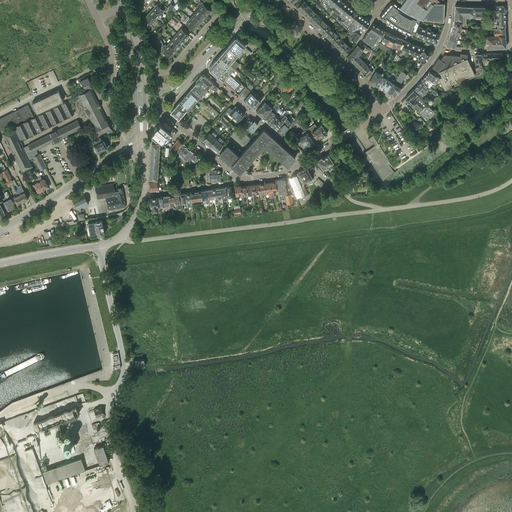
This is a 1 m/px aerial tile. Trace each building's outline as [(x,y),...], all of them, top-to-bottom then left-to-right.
[(324,0),(324,1),(320,4),(326,9),(331,4),(333,0),(324,0)] [(341,0),(333,0),(331,4),(326,9),(331,15),(336,8),(342,1),(341,0)] [(393,1),(380,16),(384,20),(386,19),(388,21),(391,22),(392,23),(394,24),(396,26),(398,27),(401,28),(402,29),(405,31),(411,33),(417,17),(421,18),(443,21),(444,2),(433,2),(433,3),(431,1),(432,1),(433,0),(432,0),(435,0),(437,0),(436,0),(397,0),(396,1),(395,3),(395,2),(394,2),(393,1)] [(302,12),(309,6),(303,1),(302,1),(297,6),(298,7),(297,7),(302,12)] [(342,1),(336,8),(331,15),(337,20),(342,13),(347,5),(342,1)] [(208,13),(209,12),(210,10),(202,3),(201,4),(198,8),(206,15),(207,14),(208,13)] [(153,8),(160,14),(164,10),(165,11),(167,8),(163,5),(161,7),(157,4),(155,6),(154,6),(153,7),(153,8)] [(353,9),(347,5),(342,13),(337,20),(336,20),(341,25),(343,22),(347,17),(353,9)] [(454,21),(461,22),(465,23),(465,17),(472,17),(472,18),(480,18),(480,16),(484,16),(483,6),(472,7),(472,6),(468,6),(459,6),(459,5),(455,5),(454,21)] [(313,11),(309,6),(302,12),(307,17),(313,11)] [(504,27),(505,27),(504,7),(503,7),(496,6),(496,14),(493,14),(494,20),(491,20),(491,21),(472,21),(472,23),(486,24),(492,24),(494,24),(494,23),(499,23),(499,27),(504,27)] [(153,8),(149,13),(156,19),(160,14),(153,8)] [(206,15),(198,8),(194,13),(202,20),(206,15)] [(353,9),(347,17),(343,22),(341,25),(346,30),(347,29),(348,27),(358,14),(359,13),(353,9)] [(313,11),(307,17),(312,22),(318,16),(313,11)] [(147,15),(145,17),(149,21),(147,23),(150,25),(156,19),(149,13),(148,13),(147,15)] [(194,13),(189,18),(197,25),(202,20),(194,13)] [(348,27),(347,29),(348,31),(350,32),(352,34),(353,34),(355,31),(359,25),(364,18),(358,14),(348,27)] [(197,26),(197,25),(189,18),(187,16),(183,21),(185,23),(193,30),(195,28),(196,28),(197,26)] [(324,22),(318,16),(312,22),(318,28),(318,27),(323,21),(324,22)] [(350,38),(348,41),(350,42),(352,40),(355,42),(370,22),(364,18),(359,25),(355,31),(353,34),(352,36),(350,38)] [(324,34),(330,28),(325,23),(319,29),(324,34)] [(499,23),(494,23),(494,24),(492,24),(492,27),(494,27),(494,35),(495,35),(498,35),(498,34),(505,34),(504,27),(499,27),(499,23)] [(389,49),(392,43),(396,36),(386,31),(384,30),(384,31),(383,31),(372,24),(369,29),(362,39),(372,46),(371,47),(376,51),(379,47),(381,44),(383,45),(389,49)] [(425,39),(429,30),(418,26),(414,34),(425,39)] [(461,28),(452,26),(450,32),(458,34),(465,36),(465,30),(461,28)] [(186,39),(187,38),(187,37),(189,35),(181,28),(176,33),(185,40),(185,39),(186,39)] [(335,33),(330,28),(324,34),(329,39),(335,33)] [(434,32),(431,41),(436,43),(441,29),(439,29),(437,33),(434,32)] [(434,32),(429,30),(425,39),(431,41),(434,32)] [(458,34),(450,32),(448,37),(459,40),(459,39),(458,39),(458,37),(457,37),(458,34)] [(176,33),(172,38),(180,45),(185,40),(176,33)] [(340,38),(335,33),(329,39),(334,44),(340,38)] [(498,35),(495,35),(486,36),(486,48),(505,47),(505,34),(498,34),(498,35)] [(235,38),(228,45),(229,46),(238,53),(245,45),(236,37),(235,38)] [(459,40),(448,37),(445,43),(446,45),(454,46),(455,43),(456,44),(457,43),(458,43),(459,40)] [(165,44),(163,46),(160,40),(159,38),(154,41),(155,42),(156,42),(156,43),(157,44),(157,45),(157,46),(157,47),(158,48),(158,49),(159,49),(159,50),(159,52),(162,54),(163,52),(169,58),(176,50),(168,43),(166,44),(165,44)] [(172,38),(168,43),(176,50),(180,45),(172,38)] [(345,43),(340,38),(334,44),(339,49),(345,43)] [(400,38),(395,48),(399,49),(403,40),(400,38)] [(407,51),(410,43),(405,41),(401,49),(407,51)] [(352,62),(352,61),(358,56),(360,53),(363,49),(360,47),(363,44),(360,42),(354,49),(347,57),(352,62)] [(350,48),(345,43),(339,49),(344,54),(350,48)] [(410,43),(407,51),(413,54),(416,45),(410,43)] [(229,46),(228,45),(224,50),(233,59),(238,53),(229,46)] [(422,48),(416,45),(413,54),(418,56),(419,55),(422,48)] [(422,48),(419,55),(420,56),(419,59),(424,62),(429,54),(424,51),(425,49),(422,48)] [(219,55),(234,68),(235,69),(236,68),(235,67),(238,63),(233,59),(224,50),(219,55)] [(439,78),(442,86),(444,89),(450,87),(452,86),(475,75),(467,58),(467,54),(460,53),(460,56),(444,54),(440,59),(438,58),(432,67),(431,69),(436,73),(438,71),(439,71),(441,76),(439,78)] [(501,53),(481,54),(481,62),(490,61),(489,60),(501,59),(501,53)] [(229,73),(234,68),(219,55),(215,60),(229,73)] [(362,61),(358,56),(352,61),(357,66),(362,61)] [(229,73),(215,60),(209,67),(209,69),(218,77),(235,91),(241,84),(229,75),(230,74),(229,73)] [(367,66),(362,61),(357,66),(362,71),(367,66)] [(367,66),(362,71),(361,71),(366,76),(372,71),(367,66)] [(376,85),(384,72),(383,71),(381,74),(379,73),(380,71),(377,69),(375,71),(369,81),(376,85)] [(277,80),(282,74),(278,71),(274,77),(277,80)] [(384,72),(376,85),(382,88),(387,79),(390,76),(387,74),(388,73),(385,71),(384,72)] [(394,80),(387,92),(394,96),(396,91),(398,92),(402,88),(397,85),(398,83),(400,84),(403,79),(403,80),(403,79),(406,75),(406,74),(405,73),(403,71),(400,71),(398,75),(397,75),(397,76),(395,80),(394,80)] [(438,78),(432,73),(429,71),(425,75),(437,85),(439,87),(442,86),(439,78),(438,78)] [(206,89),(208,91),(210,93),(213,89),(215,91),(218,88),(212,83),(212,82),(204,75),(202,75),(197,81),(206,89)] [(437,85),(425,75),(421,80),(429,86),(433,89),(437,85)] [(91,89),(88,83),(90,82),(87,77),(84,78),(83,76),(78,79),(80,83),(81,83),(85,92),(91,89)] [(285,91),(291,85),(283,78),(278,84),(285,91)] [(387,79),(382,88),(387,92),(394,80),(394,79),(393,78),(392,79),(390,81),(387,79)] [(429,86),(421,80),(418,83),(426,90),(428,88),(431,91),(431,92),(435,95),(437,92),(433,89),(429,86)] [(208,91),(197,81),(191,88),(199,96),(199,97),(202,93),(204,95),(204,94),(207,91),(208,91)] [(426,90),(418,83),(414,88),(422,95),(426,90)] [(250,91),(247,88),(245,87),(241,92),(242,94),(240,96),(243,99),(250,91)] [(199,96),(191,88),(178,103),(186,110),(186,109),(187,110),(199,96)] [(80,98),(98,135),(100,134),(106,131),(107,133),(112,131),(111,129),(91,89),(3,133),(22,172),(32,167),(28,159),(33,157),(39,154),(36,150),(81,127),(77,120),(28,145),(28,146),(23,148),(23,147),(22,148),(23,148),(22,149),(17,140),(19,140),(19,141),(19,140),(21,139),(74,113),(69,103),(72,102),(73,102),(74,102),(75,102),(75,101),(76,101),(77,100),(77,99),(80,98)] [(419,94),(418,95),(413,89),(404,98),(408,102),(412,105),(412,106),(426,119),(434,111),(426,104),(426,103),(425,100),(419,94)] [(32,102),(37,113),(63,100),(58,90),(32,102)] [(254,92),(253,93),(251,92),(244,100),(248,104),(257,94),(254,92)] [(257,94),(248,104),(253,108),(260,100),(257,98),(259,96),(257,94)] [(301,100),(294,107),(297,110),(303,102),(301,100)] [(269,105),(270,104),(269,103),(268,104),(264,101),(256,110),(263,117),(272,107),(269,105)] [(186,110),(178,103),(171,112),(178,118),(186,110)] [(272,107),(263,117),(267,120),(276,111),(279,107),(275,103),(272,107)] [(0,130),(32,115),(27,105),(0,117),(0,130)] [(233,117),(240,110),(236,106),(233,108),(229,105),(220,114),(222,116),(227,111),(233,117)] [(276,111),(267,120),(271,124),(278,117),(284,110),(281,108),(279,107),(276,111)] [(284,109),(284,110),(278,117),(271,124),(276,128),(287,115),(286,115),(288,112),(284,109)] [(244,114),(240,110),(233,117),(240,123),(244,118),(242,116),(244,114)] [(287,118),(277,129),(282,134),(292,122),(291,122),(294,118),(291,115),(288,118),(287,118)] [(219,120),(226,126),(228,124),(221,117),(221,119),(219,120)] [(249,128),(252,130),(258,124),(254,121),(253,122),(248,117),(243,124),(249,129),(249,128)] [(313,120),(305,125),(308,129),(310,132),(312,135),(314,134),(316,137),(317,136),(318,139),(322,136),(320,134),(321,133),(323,136),(327,133),(324,128),(326,126),(324,123),(322,124),(321,124),(317,126),(313,120)] [(155,128),(151,132),(153,134),(151,136),(154,138),(153,143),(160,144),(173,129),(171,127),(171,128),(164,122),(162,124),(160,122),(156,127),(157,127),(156,128),(155,128)] [(213,131),(210,133),(209,132),(202,139),(206,142),(215,132),(215,133),(216,131),(218,129),(216,127),(213,131)] [(283,161),(288,166),(295,158),(271,136),(263,129),(239,156),(227,145),(219,153),(224,158),(226,160),(227,160),(231,164),(239,172),(244,167),(246,165),(254,155),(255,155),(257,153),(256,153),(264,144),(269,149),(268,149),(271,151),(281,159),(280,160),(282,162),(283,161)] [(231,134),(244,145),(249,140),(245,137),(241,134),(236,129),(231,134)] [(310,132),(308,129),(306,131),(306,130),(296,136),(304,148),(314,142),(308,134),(310,132)] [(215,132),(206,142),(209,145),(216,138),(214,136),(218,132),(216,131),(215,133),(215,132)] [(217,139),(216,138),(209,145),(213,148),(221,138),(224,135),(222,133),(217,139)] [(103,140),(100,134),(98,135),(94,137),(95,138),(94,139),(94,140),(92,141),(97,151),(107,147),(106,146),(109,145),(106,140),(105,141),(104,139),(103,140)] [(372,142),(375,146),(364,153),(371,162),(383,180),(396,171),(394,168),(389,161),(372,135),(368,138),(371,143),(372,142)] [(221,138),(213,148),(216,151),(222,144),(221,142),(223,140),(221,138)] [(179,140),(178,140),(178,139),(172,146),(177,150),(182,144),(180,142),(180,140),(179,140)] [(181,161),(191,150),(188,148),(187,148),(186,147),(185,145),(184,144),(177,151),(179,153),(179,156),(177,158),(180,161),(181,160),(181,161)] [(194,153),(191,150),(181,161),(181,160),(180,161),(180,162),(181,161),(186,164),(188,162),(191,159),(194,162),(199,157),(197,156),(195,156),(194,155),(194,153)] [(45,167),(39,154),(33,157),(40,170),(45,167)] [(328,154),(322,158),(323,160),(323,159),(325,163),(328,168),(333,165),(331,163),(333,162),(330,158),(331,157),(329,155),(328,154)] [(322,158),(321,157),(317,160),(318,161),(316,162),(320,167),(323,170),(324,169),(325,170),(328,168),(325,163),(323,159),(323,160),(322,158)] [(209,172),(205,172),(206,181),(219,180),(219,179),(219,171),(218,170),(214,170),(214,167),(209,167),(209,170),(209,172)] [(297,172),(298,175),(302,182),(303,182),(307,180),(308,182),(312,180),(311,178),(312,178),(307,168),(305,168),(297,172)] [(9,185),(12,184),(11,182),(12,181),(6,169),(1,172),(5,181),(7,184),(8,183),(9,185)] [(356,174),(343,188),(348,192),(358,180),(360,177),(356,174)] [(293,175),(290,177),(298,197),(302,197),(305,195),(307,194),(303,182),(302,182),(298,175),(297,175),(296,175),(293,175)] [(45,179),(41,180),(39,176),(37,177),(43,190),(46,188),(45,188),(49,187),(45,179)] [(180,179),(179,183),(179,186),(189,185),(188,178),(188,176),(185,176),(185,179),(180,179)] [(35,178),(37,182),(34,184),(38,192),(41,190),(41,191),(43,190),(37,177),(35,178)] [(284,178),(280,179),(281,183),(280,183),(282,195),(284,195),(285,199),(287,204),(292,203),(290,194),(287,195),(286,192),(287,192),(284,178)] [(281,183),(280,179),(275,180),(275,181),(279,200),(285,199),(284,195),(282,195),(280,183),(281,183)] [(157,185),(158,185),(158,184),(157,184),(157,181),(149,182),(149,190),(150,191),(158,190),(157,185)] [(108,210),(125,207),(123,192),(122,188),(118,188),(118,189),(114,190),(113,183),(95,187),(97,199),(105,197),(108,210)] [(5,194),(4,194),(7,199),(12,208),(16,206),(12,197),(10,198),(7,192),(7,191),(4,193),(5,194)] [(19,191),(17,192),(22,202),(28,199),(24,191),(21,193),(19,191)] [(202,199),(201,191),(190,192),(192,206),(193,212),(195,212),(194,201),(200,200),(201,209),(203,209),(202,199)] [(15,194),(16,195),(13,197),(17,205),(22,202),(17,192),(16,192),(16,193),(15,194)] [(7,199),(4,194),(1,196),(3,198),(5,201),(3,201),(7,211),(12,208),(7,199)] [(77,209),(85,205),(86,207),(87,206),(87,204),(88,204),(84,196),(73,201),(77,209)] [(95,222),(87,223),(90,223),(91,230),(90,230),(90,234),(89,235),(90,235),(97,234),(97,235),(100,237),(102,237),(103,237),(104,234),(103,229),(103,226),(102,226),(101,221),(95,222)] [(120,368),(120,364),(118,352),(113,353),(113,354),(111,354),(111,355),(113,354),(113,356),(112,356),(112,357),(113,357),(114,358),(112,359),(114,359),(114,361),(112,362),(113,362),(114,362),(115,364),(113,365),(114,369),(120,368)] [(143,359),(141,359),(134,361),(135,366),(137,365),(137,367),(145,366),(144,359),(143,359)] [(82,394),(40,406),(43,417),(33,420),(35,425),(41,423),(41,424),(53,420),(53,421),(74,414),(72,406),(85,402),(82,394)] [(101,407),(94,409),(97,416),(101,415),(102,417),(105,416),(101,407)] [(71,436),(59,440),(63,452),(75,448),(71,436)] [(109,462),(103,445),(94,449),(99,465),(109,462)] [(81,458),(42,471),(46,484),(85,470),(81,458)]
